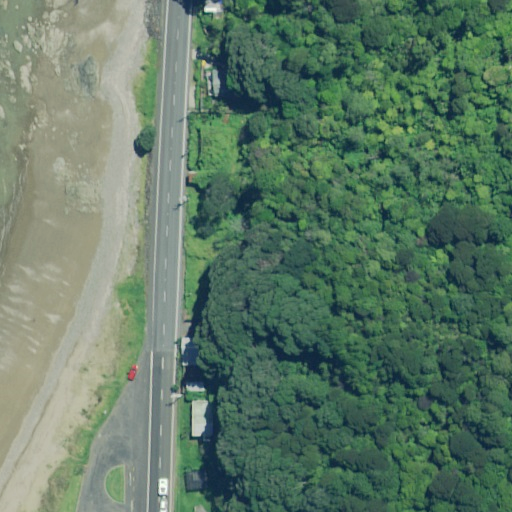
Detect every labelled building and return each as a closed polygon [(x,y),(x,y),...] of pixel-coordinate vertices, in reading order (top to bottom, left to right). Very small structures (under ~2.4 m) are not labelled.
[(227,0),(207,0),(207,12),(227,14),(227,0)] [(216,69),(218,96),(236,95),(234,68),(216,69)] [(205,127),(204,157),(216,158),(217,127),(205,127)] [(206,172),(193,171),(192,181),(206,181),(206,172)] [(216,288),(218,260),(203,260),(202,270),(194,270),(192,287),(216,288)] [(209,338),(182,337),(181,364),(208,365),(209,338)] [(187,379),(187,390),(205,391),(205,380),(187,379)] [(213,441),(214,400),(193,400),(193,435),(205,435),(205,441),(213,441)]
